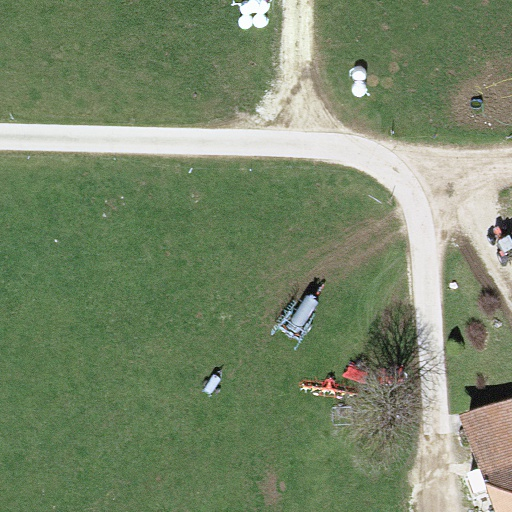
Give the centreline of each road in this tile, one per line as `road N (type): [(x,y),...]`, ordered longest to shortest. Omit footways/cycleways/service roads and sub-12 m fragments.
road 1 (track): [(0,145),(299,144),(354,151),(390,167),(422,221),(444,511)]
road 2 (track): [(299,144),(295,0)]
road 3 (track): [(390,167),(511,162)]
